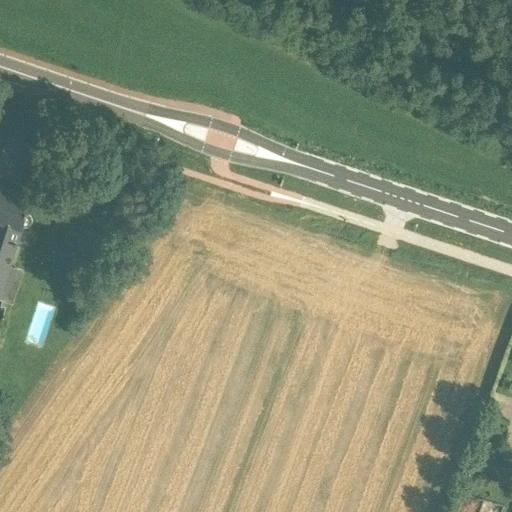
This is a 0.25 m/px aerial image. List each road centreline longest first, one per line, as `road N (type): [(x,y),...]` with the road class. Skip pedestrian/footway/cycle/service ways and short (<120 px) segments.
road 1 (tertiary): [(329,177),(230,130),(128,109)]
road 2 (tertiary): [(128,109),(220,153),(329,177)]
road 3 (tertiary): [(511,236),(329,177)]
road 4 (tertiary): [(128,109),(0,67)]
